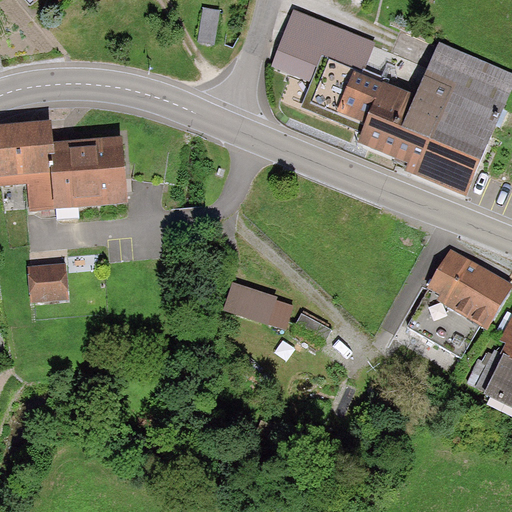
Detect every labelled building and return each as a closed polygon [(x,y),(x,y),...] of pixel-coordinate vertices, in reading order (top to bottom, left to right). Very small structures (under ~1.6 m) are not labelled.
[(377,44),(296,11),(272,69),(309,84),(299,108),(364,135),(368,125),(338,113),(354,74),(363,78),(366,70),(377,44)] [(205,13),(202,48),(220,50),(223,15),(205,13)] [(364,135),(359,145),(410,167),(407,173),(467,199),(511,92),(511,72),(439,42),(416,96),(389,85),(391,80),(366,70),(363,78),(354,74),(338,113),(368,125),(364,135)] [(127,208),(122,139),(53,144),(52,124),(22,127),(0,128),(0,187),(28,186),(30,212),(54,210),(54,213),(127,208)] [(451,250),(429,290),(430,291),(409,328),(462,358),(481,325),(489,329),(511,288),(511,284),(485,269),(451,250)] [(48,267),(28,268),(31,304),(69,301),(66,265),(48,267)] [(233,284),(223,312),(286,333),(295,307),(277,302),(278,298),(233,284)] [(302,314),(295,328),(325,343),(332,330),(302,314)] [(511,320),(502,342),(508,345),(502,355),(505,356),(511,360),(511,320)] [(511,410),(511,360),(505,356),(484,396),(511,410)]
